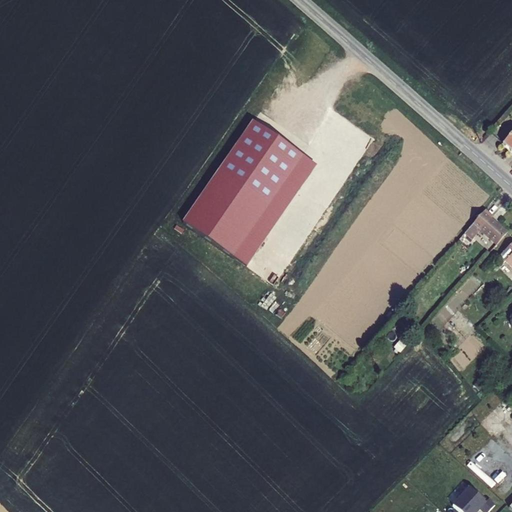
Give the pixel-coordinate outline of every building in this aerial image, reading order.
[(303,156),(253,122),(184,224),(233,258),(303,156)] [(316,166),(303,156),(233,258),(247,267),(316,166)] [(487,211),(474,226),(499,248),(509,237),(492,222),(495,219),(487,211)] [(511,250),(501,262),(507,268),(509,265),(511,268),(511,250)] [(494,485),(511,468),(511,457),(505,450),(482,472),(494,485)] [(469,489),(451,509),(454,511),(490,511),(493,509),(487,503),(485,504),(469,489)]
